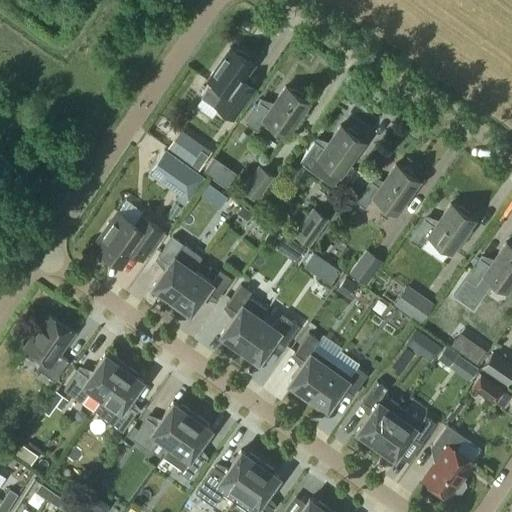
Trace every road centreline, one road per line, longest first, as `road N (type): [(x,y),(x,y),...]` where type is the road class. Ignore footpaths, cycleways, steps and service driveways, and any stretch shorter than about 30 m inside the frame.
road 1 (residential): [(42,257),(402,511)]
road 2 (residential): [(42,257),(214,0)]
road 3 (residential): [(511,154),(285,0)]
